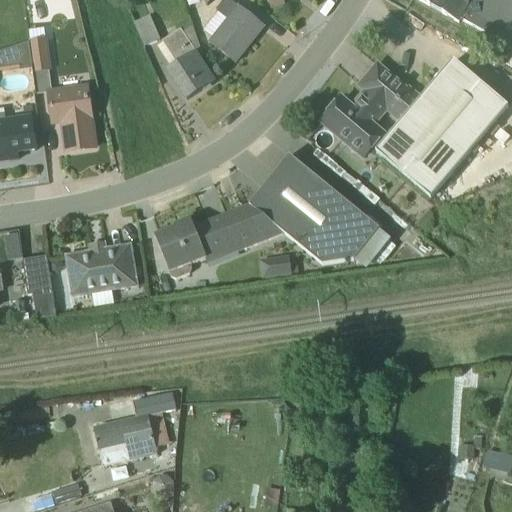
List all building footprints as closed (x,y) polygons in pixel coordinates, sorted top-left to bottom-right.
[(234,66),(262,30),(225,0),(214,13),(217,15),(203,34),(211,40),(207,45),(234,66)] [(263,0),(274,8),(280,0),(263,0)] [(511,0),(412,0),(458,27),(460,22),(511,52),(511,0)] [(170,71),(167,73),(188,103),(214,86),(198,62),(203,58),(193,29),(187,15),(171,24),(177,33),(155,49),(170,71)] [(148,19),(133,25),(143,49),(159,42),(148,19)] [(93,151),(86,88),(50,92),(48,74),(51,74),(46,34),(28,36),(29,44),(31,70),(32,76),(33,76),(36,97),(46,96),(50,128),(62,127),(65,154),(93,151)] [(0,164),(19,162),(18,155),(35,152),(30,119),(5,122),(4,111),(0,111),(0,73),(31,70),(29,44),(0,53),(0,164)] [(400,127),(375,155),(429,201),(508,111),(454,65),(423,100),(408,87),(404,93),(376,68),(360,87),(367,92),(351,110),(341,102),(320,126),(364,165),(388,138),(375,127),(386,115),(400,127)] [(169,280),(177,281),(188,277),(190,270),(205,263),(207,271),(238,260),(237,255),(285,238),(323,268),(353,263),(364,272),(388,240),(289,158),(246,211),(194,231),(191,225),(153,239),(169,280)] [(17,235),(5,237),(8,260),(20,259),(17,235)] [(129,250),(66,260),(73,301),(136,290),(129,250)] [(50,296),(46,262),(7,266),(8,279),(24,278),(27,298),(50,296)] [(162,415),(93,431),(102,471),(129,465),(132,477),(154,472),(152,460),(156,459),(156,462),(171,459),(162,415)] [(484,469),(510,473),(511,458),(511,455),(486,452),(484,469)] [(167,479),(158,479),(150,485),(151,495),(158,500),(167,501),(172,495),(173,486),(167,479)] [(81,499),(77,488),(52,496),(56,508),(81,499)]
